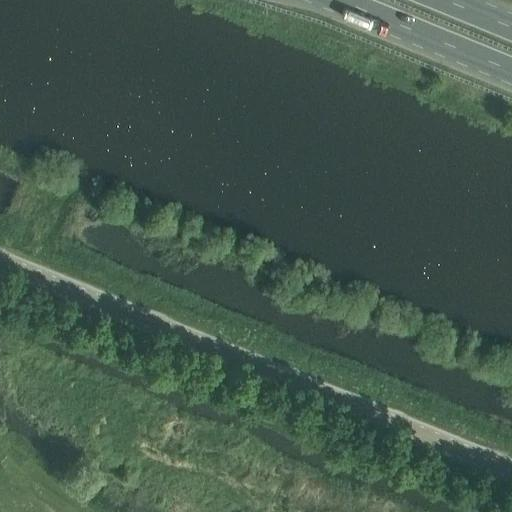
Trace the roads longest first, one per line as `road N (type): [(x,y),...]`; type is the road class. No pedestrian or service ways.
road 1 (unclassified): [(511,467),(0,260)]
road 2 (trunk): [(335,0),(511,72)]
